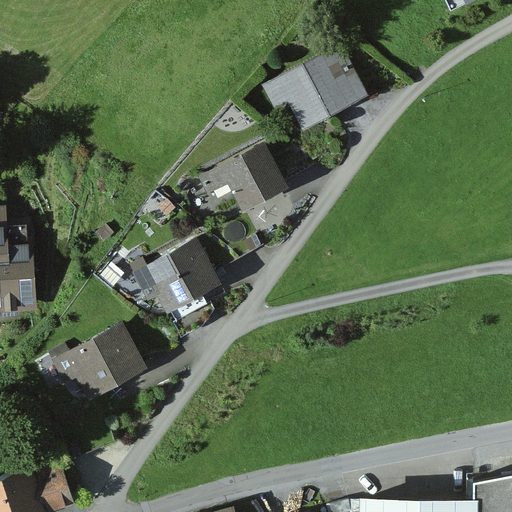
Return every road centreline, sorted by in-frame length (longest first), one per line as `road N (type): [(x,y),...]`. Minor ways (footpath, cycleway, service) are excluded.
road 1 (residential): [(511,27),(461,53),(385,120),(106,511)]
road 2 (unclassified): [(162,511),(241,486),(511,433)]
